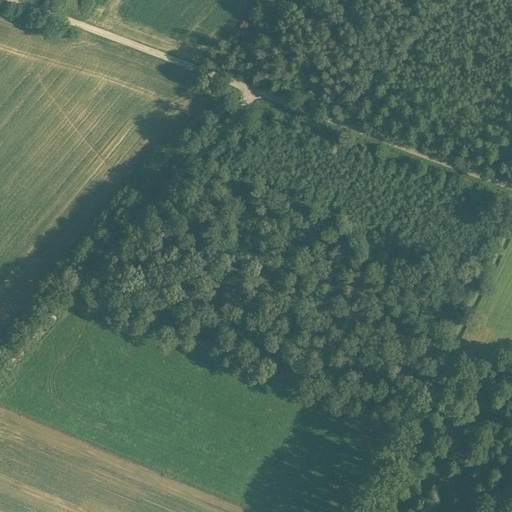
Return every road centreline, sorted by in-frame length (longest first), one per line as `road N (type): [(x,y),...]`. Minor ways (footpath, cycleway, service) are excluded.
road 1 (track): [(511,184),(11,0)]
road 2 (track): [(252,91),(114,269),(0,393)]
